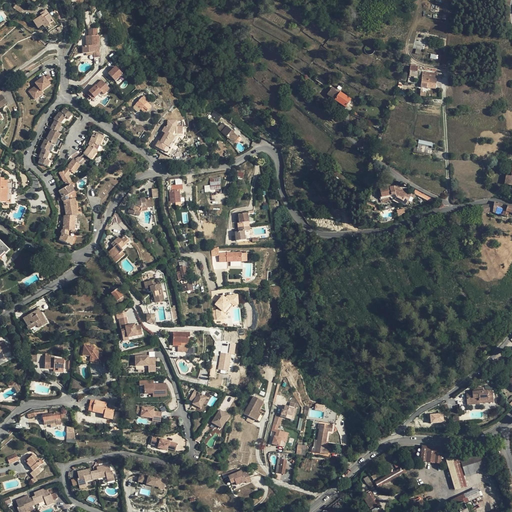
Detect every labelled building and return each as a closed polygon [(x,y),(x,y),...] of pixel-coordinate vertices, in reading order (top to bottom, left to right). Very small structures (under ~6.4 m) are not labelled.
[(46,10),(40,14),(42,16),(33,21),(37,28),(42,25),(44,27),(45,27),(53,22),(48,14),(46,10)] [(53,22),(45,27),(48,32),(56,26),(53,22)] [(97,30),(88,30),(89,36),(86,36),(86,44),(88,44),(88,46),(86,46),(83,46),(83,53),(86,53),(94,53),(94,55),(94,58),(100,58),(99,51),(99,36),(97,36),(97,30)] [(115,65),(108,73),(116,81),(123,73),(115,65)] [(411,66),(410,71),(409,76),(414,77),(417,78),(418,72),(418,67),(416,67),(411,66)] [(437,73),(422,72),(422,75),(421,83),(421,87),(427,88),(428,84),(436,84),(437,77),(437,73)] [(26,91),(33,99),(41,92),(40,90),(39,89),(41,87),(42,88),(48,84),(41,76),(36,80),(37,82),(34,84),(26,91)] [(318,77),(316,80),(325,86),(327,83),(318,77)] [(101,91),(104,94),(110,88),(101,79),(86,93),(93,100),(101,91)] [(332,87),(327,95),(335,100),(346,107),(351,100),(340,92),(332,87)] [(142,98),(136,105),(141,110),(143,108),(147,111),(151,107),(147,103),(145,101),(142,98)] [(51,130),(46,139),(45,139),(40,148),(42,149),(39,158),(40,158),(38,163),(47,167),(49,161),(46,160),(49,151),(48,151),(52,143),(55,144),(57,139),(60,134),(59,134),(57,132),(61,124),(60,123),(66,117),(67,118),(68,119),(72,114),(71,114),(64,108),(61,112),(60,111),(53,119),(54,120),(50,129),(51,130)] [(67,118),(62,124),(68,129),(77,119),(72,114),(68,119),(67,118)] [(190,124),(180,123),(180,129),(181,129),(181,132),(185,132),(185,129),(190,129),(190,124)] [(227,126),(224,130),(223,129),(221,131),(222,132),(230,141),(236,135),(227,126)] [(60,134),(57,139),(64,142),(70,130),(68,129),(63,127),(59,134),(60,134)] [(92,135),(90,142),(91,142),(90,145),(83,154),(90,160),(97,150),(94,149),(96,144),(99,146),(103,136),(97,133),(95,137),(92,135)] [(171,134),(165,143),(169,146),(166,151),(170,154),(171,152),(174,148),(177,144),(178,142),(175,139),(176,137),(171,134)] [(428,147),(418,144),(417,147),(417,151),(427,153),(431,154),(432,149),(428,148),(428,147)] [(73,159),(66,168),(67,169),(66,171),(64,170),(59,173),(67,186),(58,191),(62,198),(61,199),(62,201),(64,201),(65,205),(65,208),(66,215),(64,216),(63,230),(62,230),(61,233),(62,233),(59,240),(71,245),(74,238),(68,236),(68,231),(74,231),(74,223),(72,223),(72,215),(75,215),(74,207),(76,206),(75,199),(69,200),(68,195),(74,191),(70,184),(72,183),(68,176),(71,172),(74,173),(80,164),(73,159)] [(0,201),(6,202),(10,202),(11,181),(3,181),(3,178),(0,178),(0,201)] [(220,181),(210,182),(211,190),(221,189),(220,181)] [(387,188),(380,190),(380,192),(379,192),(379,194),(381,199),(382,199),(389,197),(392,197),(391,198),(392,199),(393,201),(394,202),(398,203),(399,204),(400,203),(401,203),(402,204),(404,204),(408,206),(413,194),(410,193),(409,194),(403,191),(401,190),(401,191),(394,188),(394,187),(390,187),(390,185),(386,186),(387,188)] [(159,189),(151,189),(152,198),(160,197),(159,189)] [(171,191),(169,191),(170,203),(181,202),(179,190),(171,191)] [(432,199),(414,190),(413,193),(430,202),(431,201),(432,199)] [(87,195),(79,198),(86,216),(93,214),(87,195)] [(145,198),(141,199),(141,206),(140,208),(132,204),(130,209),(136,211),(137,210),(139,211),(140,209),(142,208),(146,208),(147,208),(153,207),(152,199),(145,200),(145,198)] [(511,207),(508,206),(494,201),(494,204),(478,206),(480,214),(488,213),(487,210),(493,209),(493,212),(507,217),(509,212),(511,213),(511,207)] [(238,223),(238,227),(249,226),(248,222),(247,213),(238,214),(239,217),(239,219),(239,223),(238,223)] [(117,222),(113,226),(122,234),(125,231),(117,222)] [(122,234),(113,226),(110,229),(118,237),(122,234)] [(249,226),(238,227),(238,232),(235,232),(236,241),(245,240),(244,231),(249,231),(249,226)] [(119,238),(114,242),(115,243),(112,245),(114,248),(109,251),(111,254),(109,255),(116,263),(125,255),(122,252),(123,251),(121,249),(125,245),(129,242),(131,244),(133,242),(127,234),(120,240),(119,238)] [(5,253),(9,250),(0,240),(0,255),(4,252),(5,253)] [(247,253),(226,254),(227,262),(228,262),(247,262),(247,253)] [(35,254),(23,260),(25,264),(30,261),(31,262),(37,259),(35,254)] [(183,277),(187,276),(186,272),(185,266),(184,262),(179,263),(180,267),(181,271),(178,272),(177,272),(179,280),(183,279),(183,277)] [(182,285),(183,288),(191,287),(190,284),(188,272),(186,272),(187,276),(183,277),(183,279),(184,285),(182,285)] [(159,280),(149,282),(149,278),(152,277),(152,274),(143,276),(145,283),(144,283),(146,288),(150,287),(151,292),(153,292),(156,303),(164,301),(159,280)] [(191,287),(183,288),(183,292),(193,290),(192,284),(190,284),(191,287)] [(118,289),(112,294),(117,301),(118,301),(119,301),(119,302),(120,302),(121,302),(122,302),(122,301),(123,301),(123,300),(123,299),(123,298),(122,298),(123,297),(118,289)] [(56,297),(53,291),(49,293),(46,295),(49,301),(56,297)] [(237,296),(227,296),(225,299),(223,301),(220,299),(218,302),(215,305),(218,307),(219,308),(218,310),(216,310),(217,320),(224,319),(223,311),(230,303),(238,302),(237,296)] [(238,302),(230,303),(223,311),(224,319),(226,319),(226,314),(233,305),(238,305),(238,302)] [(47,323),(39,309),(23,318),(28,326),(27,327),(28,330),(37,325),(39,328),(47,323)] [(155,323),(155,314),(147,315),(147,320),(155,324),(155,323)] [(121,327),(122,335),(127,334),(128,338),(142,334),(140,325),(135,326),(135,324),(128,326),(126,317),(119,319),(121,327)] [(178,333),(173,333),(173,346),(181,346),(181,343),(188,344),(188,338),(190,338),(190,333),(178,333)] [(12,351),(8,344),(6,345),(4,341),(0,343),(0,358),(4,357),(3,355),(12,351)] [(231,353),(235,354),(236,343),(229,342),(228,346),(221,345),(218,369),(229,370),(231,353)] [(101,363),(102,352),(93,351),(94,346),(84,345),(82,355),(90,356),(90,361),(91,361),(101,363)] [(45,356),(45,369),(53,369),(53,372),(63,372),(64,359),(54,359),(54,357),(51,357),(45,356)] [(136,366),(148,366),(155,366),(155,358),(149,358),(149,356),(135,356),(136,366)] [(201,369),(192,367),(189,376),(198,379),(201,369)] [(492,374),(488,368),(483,372),(486,377),(492,374)] [(263,372),(257,369),(255,377),(261,379),(263,372)] [(144,385),(145,394),(153,393),(153,397),(167,396),(166,384),(144,385)] [(492,400),(492,391),(483,391),(483,387),(474,388),(474,392),(472,392),(472,393),(466,394),(467,398),(469,398),(470,404),(480,403),(480,401),(492,400)] [(201,408),(207,397),(194,391),(189,399),(194,402),(193,404),(201,408)] [(252,400),(244,414),(248,416),(255,420),(256,421),(257,420),(260,415),(260,414),(257,413),(260,408),(263,402),(255,397),(251,395),(249,398),(252,400)] [(107,403),(95,400),(93,410),(105,413),(104,414),(104,418),(112,420),(114,410),(106,408),(107,403)] [(141,417),(153,418),(153,416),(161,417),(162,412),(154,411),(154,409),(137,406),(136,413),(141,414),(141,417)] [(276,415),(273,424),(278,425),(280,426),(281,421),(282,417),(283,417),(291,419),(294,408),(285,406),(284,411),(282,410),(280,417),(276,415)] [(229,416),(220,410),(212,422),(222,428),(229,416)] [(60,413),(43,415),(44,425),(45,425),(56,423),(56,425),(61,424),(60,413)] [(443,413),(430,414),(431,423),(444,422),(443,413)] [(278,425),(273,424),(271,431),(276,432),(275,437),(274,436),(272,444),(279,446),(283,447),(284,442),(282,441),(281,441),(281,438),(283,439),(285,432),(277,430),(278,425)] [(332,426),(320,424),(317,440),(326,442),(327,431),(331,432),(332,426)] [(177,443),(152,437),(150,444),(158,447),(158,448),(167,450),(168,448),(175,450),(177,443)] [(326,442),(317,440),(314,440),(313,447),(312,447),(311,452),(314,452),(328,455),(329,449),(327,449),(325,449),(326,442)] [(297,449),(296,454),(301,455),(301,449),(305,450),(306,446),(302,445),(302,443),(298,443),(297,445),(297,449)] [(440,464),(442,449),(422,446),(420,461),(440,464)] [(9,464),(18,460),(16,453),(7,457),(9,464)] [(44,463),(41,459),(39,461),(33,454),(27,460),(28,462),(32,466),(31,468),(33,471),(37,468),(44,463)] [(486,470),(480,454),(469,457),(467,458),(466,456),(459,458),(465,477),(486,470)] [(466,486),(458,458),(457,457),(447,459),(449,465),(455,489),(466,486)] [(287,460),(281,460),(278,473),(284,474),(285,469),(286,464),(287,460)] [(94,471),(96,479),(106,477),(107,479),(114,477),(112,471),(111,471),(109,464),(96,467),(97,470),(94,471)] [(40,472),(37,468),(33,471),(30,474),(34,477),(40,472)] [(378,488),(404,473),(401,468),(375,483),(378,488)] [(90,469),(77,472),(79,478),(77,479),(79,484),(79,486),(86,484),(85,482),(96,479),(94,471),(91,472),(90,469)] [(249,474),(247,475),(246,475),(245,472),(243,473),(242,471),(239,472),(229,476),(232,483),(234,489),(238,488),(247,484),(252,482),(252,481),(249,474)] [(159,488),(164,490),(166,480),(140,474),(139,482),(147,484),(147,485),(159,487),(159,488)] [(32,497),(35,505),(45,500),(47,506),(54,503),(50,493),(49,494),(46,488),(34,493),(35,496),(32,497)] [(470,501),(481,496),(477,488),(453,499),(456,505),(464,502),(464,504),(470,501)] [(380,504),(377,499),(375,500),(371,492),(363,496),(370,509),(380,504)] [(28,495),(16,500),(18,505),(16,506),(18,511),(26,511),(25,509),(32,506),(35,505),(32,497),(29,498),(28,495)] [(11,502),(9,496),(3,499),(6,505),(11,502)]
